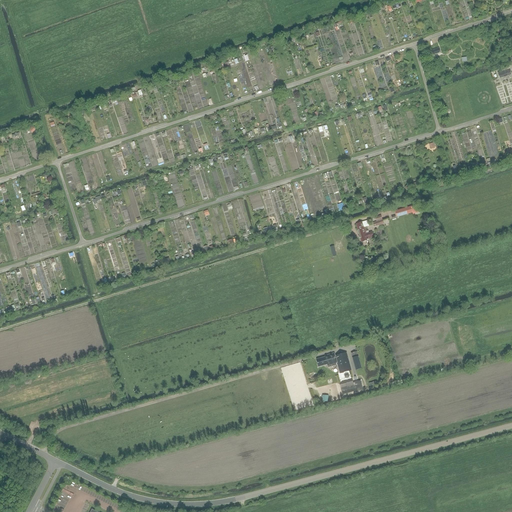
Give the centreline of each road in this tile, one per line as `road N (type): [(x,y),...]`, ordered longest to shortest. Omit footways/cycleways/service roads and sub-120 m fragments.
road 1 (tertiary): [(55,462),(138,499),(207,504),(511,425)]
road 2 (track): [(0,329),(351,221)]
